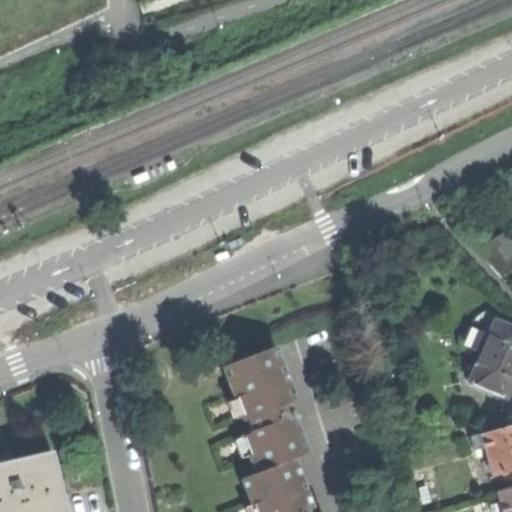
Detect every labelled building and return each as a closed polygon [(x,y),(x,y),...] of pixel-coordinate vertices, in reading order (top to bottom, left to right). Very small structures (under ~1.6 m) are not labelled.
[(496,238),(511,262),(511,229),(511,228),(496,238)] [(499,278),(511,269),(511,262),(496,238),(476,252),(499,278)] [(337,280),(346,313),(361,309),(352,275),(337,280)] [(470,342),(482,351),(494,321),(511,328),(511,327),(511,320),(484,308),(473,319),(469,326),(470,342)] [(469,382),(506,398),(511,383),(511,328),(494,321),(482,351),(469,382)] [(250,456),(257,472),(291,459),(305,454),(290,416),(288,417),(283,404),(292,401),(272,347),(224,365),(236,396),(243,415),(244,419),(246,418),(249,424),(252,432),(243,435),(243,437),(250,456)] [(233,418),(243,415),(236,396),(226,400),(233,418)] [(493,476),(511,470),(511,425),(481,435),(485,447),(493,476)] [(474,450),(485,447),(481,435),(470,438),(474,450)] [(240,459),(250,456),(243,437),(233,441),(240,459)] [(0,462),(0,511),(64,511),(50,451),(13,459),(0,462)] [(308,511),(307,510),(310,509),(291,459),(257,472),(243,478),(253,503),(256,511),(308,511)] [(502,511),(511,511),(511,485),(497,490),(500,502),(502,511)] [(490,511),(502,511),(500,502),(489,505),(490,511)] [(244,511),(256,511),(253,503),(243,507),(244,511)]
